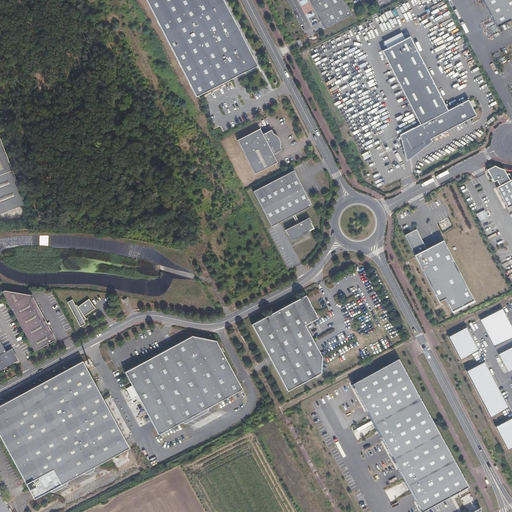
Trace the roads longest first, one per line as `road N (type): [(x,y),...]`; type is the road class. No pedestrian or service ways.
road 1 (unclassified): [(0,390),(134,318),(228,319),(299,283),(327,254)]
road 2 (secondary): [(384,268),(495,482)]
road 3 (secondary): [(246,0),(336,174)]
road 4 (track): [(276,410),(192,249)]
road 5 (residential): [(511,142),(378,209)]
